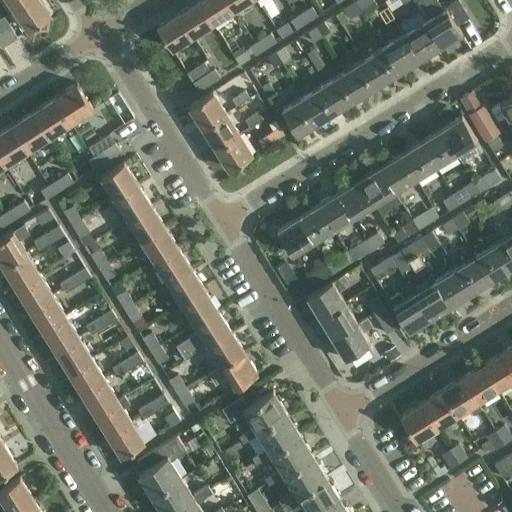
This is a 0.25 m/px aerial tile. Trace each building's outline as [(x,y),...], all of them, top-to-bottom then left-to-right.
[(7,0),(13,8),(24,0),(7,0)] [(24,0),(13,8),(27,29),(50,13),(41,0),(24,0)] [(200,0),(195,0),(179,11),(193,33),(214,21),(200,0)] [(200,0),(214,21),(214,22),(225,15),(227,18),(237,12),(235,8),(234,7),(229,0),(200,0)] [(349,17),(362,9),(356,0),(354,0),(343,7),(349,17)] [(356,0),(362,9),(375,1),(374,0),(356,0)] [(415,0),(426,18),(425,18),(441,44),(462,31),(456,22),(469,15),(458,0),(453,0),(446,5),(443,7),(438,0),(415,0)] [(299,12),(305,22),(318,14),(312,4),(299,12)] [(179,11),(157,24),(172,47),(193,33),(179,11)] [(296,27),(305,22),(299,12),(290,18),(296,27)] [(0,16),(0,44),(1,46),(18,35),(4,14),(0,16)] [(404,31),(420,57),(441,44),(425,18),(404,31)] [(315,25),(322,35),(331,29),(324,19),(315,25)] [(276,26),(283,36),(291,31),(284,21),(276,26)] [(314,40),(322,35),(315,25),(307,30),(314,40)] [(259,38),(265,47),(277,40),(271,31),(259,38)] [(384,44),(400,70),(420,57),(404,31),(384,44)] [(259,38),(249,44),(250,45),(253,51),(255,54),(265,47),(259,38)] [(363,56),(379,83),(400,70),(384,44),(363,56)] [(238,49),(232,52),(239,63),(240,64),(251,57),(250,56),(249,54),(245,48),(244,45),(242,46),(238,49)] [(275,50),(282,61),(290,56),(284,45),(275,50)] [(326,65),(315,46),(306,51),(318,70),(326,65)] [(274,66),(282,61),(275,50),(267,55),(274,66)] [(343,69),(360,95),(379,83),(363,56),(343,69)] [(187,71),(193,81),(199,89),(220,75),(214,67),(210,69),(204,60),(187,71)] [(323,81),(339,108),(360,95),(343,69),(323,81)] [(54,95),(71,122),(94,107),(77,81),(54,95)] [(268,81),(261,86),(266,93),(273,88),(268,81)] [(302,94),(318,120),(339,108),(323,81),(302,94)] [(189,105),(203,126),(227,110),(214,89),(189,105)] [(245,89),(232,97),(236,104),(250,96),(245,89)] [(298,133),(318,120),(302,94),(282,107),(298,133)] [(511,94),(499,102),(490,108),(498,119),(506,114),(511,122),(511,94)] [(32,110),(49,136),(71,122),(54,95),(32,110)] [(469,112),(468,113),(485,140),(487,139),(497,132),(500,130),(483,103),(482,104),(476,108),(470,112),(469,112)] [(245,118),(250,125),(263,117),(258,109),(245,118)] [(11,123),(28,149),(49,136),(32,110),(11,123)] [(203,126),(216,147),(241,132),(227,110),(203,126)] [(442,127),(457,152),(478,140),(462,114),(442,127)] [(0,130),(0,151),(7,163),(11,168),(20,163),(16,157),(28,149),(11,123),(0,130)] [(258,138),(263,146),(276,138),(284,132),(279,124),(271,130),(258,138)] [(421,139),(437,165),(457,152),(442,127),(421,139)] [(89,146),(94,154),(102,149),(108,158),(121,150),(115,141),(109,132),(89,146)] [(216,147),(229,167),(254,151),(241,132),(216,147)] [(503,142),(497,132),(487,139),(493,149),(503,142)] [(401,152),(416,177),(437,165),(421,139),(401,152)] [(88,157),(94,167),(108,158),(102,149),(94,154),(88,157)] [(380,164),(396,190),(416,177),(401,152),(380,164)] [(100,175),(114,196),(137,182),(123,160),(100,175)] [(360,177),(376,202),(396,190),(380,164),(360,177)] [(484,174),(490,183),(501,177),(495,168),(484,174)] [(67,171),(53,180),(59,189),(60,189),(74,180),(73,180),(67,171)] [(479,190),(490,183),(484,174),(473,180),(479,190)] [(339,189),(355,215),(376,202),(360,177),(339,189)] [(53,180),(41,188),(41,189),(46,197),(47,198),(59,189),(53,180)] [(121,207),(128,218),(151,203),(137,182),(114,196),(107,201),(114,212),(121,207)] [(454,192),(460,202),(470,196),(464,186),(454,192)] [(319,202),(335,228),(355,215),(339,189),(319,202)] [(497,197),(503,207),(511,201),(511,197),(508,190),(497,197)] [(449,209),(460,202),(454,192),(442,199),(449,209)] [(492,213),(503,207),(497,197),(487,203),(492,213)] [(24,199),(10,208),(15,217),(29,207),(24,199)] [(298,214),(314,240),(335,228),(319,202),(298,214)] [(74,203),(63,210),(71,223),(82,216),(74,203)] [(128,218),(141,239),(164,224),(151,203),(128,218)] [(474,204),(464,210),(468,217),(478,211),(474,204)] [(0,214),(0,224),(1,226),(15,217),(10,208),(0,214)] [(48,208),(36,215),(38,218),(41,224),(53,216),(48,208)] [(463,210),(453,216),(459,226),(468,221),(468,220),(469,219),(464,210),(463,210)] [(413,217),(412,217),(418,228),(419,227),(429,221),(422,211),(413,217)] [(277,227),(293,253),(314,240),(298,214),(277,227)] [(82,216),(71,223),(72,225),(80,237),(90,230),(83,218),(82,216)] [(448,233),(459,226),(453,216),(442,223),(448,233)] [(412,217),(402,224),(408,234),(418,228),(412,217)] [(14,228),(0,236),(0,258),(3,264),(10,260),(27,249),(20,238),(31,232),(27,225),(25,222),(14,228)] [(52,241),(64,233),(59,224),(46,232),(52,241)] [(164,224),(141,239),(153,257),(154,259),(177,244),(164,224)] [(402,224),(392,229),(398,240),(408,234),(402,224)] [(368,236),(374,247),(375,246),(384,241),(383,240),(378,230),(368,236)] [(511,230),(496,241),(511,266),(511,230)] [(46,232),(33,240),(36,244),(39,248),(52,241),(46,232)] [(411,241),(418,251),(428,245),(422,235),(411,241)] [(368,236),(357,242),(364,253),(374,247),(368,236)] [(68,240),(57,246),(64,256),(74,250),(68,240)] [(407,258),(418,251),(411,241),(401,247),(407,258)] [(475,253),(491,279),(511,266),(496,241),(475,253)] [(177,244),(154,259),(167,280),(168,281),(191,266),(177,244)] [(100,246),(90,253),(94,259),(98,265),(106,279),(107,278),(117,272),(108,259),(104,253),(100,246)] [(10,260),(3,264),(17,286),(41,271),(27,249),(10,260)] [(327,261),(325,262),(332,272),(334,271),(354,259),(348,249),(335,256),(327,261)] [(455,266),(471,291),(491,279),(475,253),(455,266)] [(391,254),(380,261),(386,271),(397,264),(396,261),(392,255),(391,254)] [(319,266),(306,274),(313,284),(332,272),(325,262),(323,257),(316,261),(319,266)] [(286,259),(276,265),(280,271),(290,265),(286,259)] [(370,267),(376,277),(386,271),(380,261),(370,267)] [(191,266),(168,281),(181,302),(204,287),(191,266)] [(434,278),(450,304),(471,291),(455,266),(434,278)] [(73,274),(78,283),(91,275),(86,267),(73,274)] [(41,271),(17,286),(18,288),(30,307),(54,292),(43,275),(41,271)] [(65,291),(78,283),(73,274),(60,281),(65,291)] [(307,294),(320,315),(345,300),(338,288),(345,284),(344,282),(339,275),(307,294)] [(410,284),(430,317),(450,304),(434,278),(424,285),(420,278),(410,284)] [(393,304),(409,329),(430,317),(410,284),(414,291),(404,297),(400,291),(389,297),(393,304)] [(204,287),(181,302),(194,322),(217,307),(205,289),(204,287)] [(116,295),(124,307),(134,301),(126,288),(116,295)] [(54,292),(30,307),(32,311),(43,328),(67,314),(57,298),(56,296),(54,292)] [(368,301),(374,311),(384,304),(377,295),(368,301)] [(320,315),(333,336),(358,320),(345,300),(320,315)] [(132,320),(142,314),(134,301),(124,307),(132,320)] [(387,331),(397,325),(384,304),(374,311),(387,331)] [(185,357),(207,343),(230,328),(217,307),(194,322),(199,329),(176,344),(185,357)] [(99,315),(105,324),(117,317),(111,308),(99,315)] [(67,314),(43,328),(45,330),(46,333),(56,349),(80,334),(71,320),(70,318),(68,316),(67,314)] [(92,333),(105,324),(99,315),(86,323),(92,333)] [(358,320),(333,336),(345,357),(370,342),(363,330),(372,325),(366,315),(358,320)] [(207,343),(221,364),(244,349),(230,328),(207,343)] [(142,336),(149,348),(160,342),(152,329),(142,336)] [(80,334),(56,349),(59,354),(70,371),(93,356),(83,339),(80,334)] [(127,334),(120,339),(125,348),(133,344),(127,334)] [(158,362),(168,356),(160,342),(149,348),(158,362)] [(394,344),(385,350),(390,359),(400,353),(394,344)] [(511,364),(511,344),(503,350),(511,364)] [(228,375),(234,385),(258,371),(244,349),(221,364),(208,372),(215,383),(228,375)] [(137,350),(125,358),(131,366),(143,359),(138,350),(137,350)] [(483,363),(498,387),(509,380),(511,384),(511,364),(503,350),(483,363)] [(93,356),(70,371),(71,373),(82,390),(106,376),(95,359),(93,356)] [(112,366),(115,370),(118,375),(131,367),(131,366),(125,358),(112,366)] [(477,400),(478,399),(498,387),(483,363),(462,376),(477,400)] [(170,378),(178,391),(187,385),(179,372),(170,378)] [(106,376),(82,390),(85,395),(95,412),(119,397),(110,382),(109,381),(106,376)] [(462,376),(442,389),(456,413),(468,405),(473,414),(482,408),(477,400),(462,376)] [(178,391),(185,403),(195,397),(187,385),(178,391)] [(442,389),(422,401),(437,425),(456,413),(442,389)] [(245,412),(254,425),(256,430),(286,411),(273,390),(249,404),(242,394),(222,406),(227,415),(231,421),(245,412)] [(152,400),(157,408),(169,401),(164,392),(152,400)] [(119,397),(95,412),(99,417),(108,433),(132,418),(124,406),(130,402),(127,398),(124,394),(119,397)] [(144,416),(157,408),(152,400),(138,408),(144,416)] [(422,401),(400,415),(405,421),(405,422),(415,439),(416,438),(435,426),(437,425),(422,401)] [(221,406),(216,409),(222,418),(227,415),(222,406),(221,406)] [(254,425),(239,434),(243,442),(248,439),(257,453),(267,446),(269,451),(299,432),(286,411),(256,430),(254,425)] [(132,418),(108,433),(110,436),(111,437),(122,454),(145,440),(137,426),(143,423),(141,419),(138,415),(132,418)] [(197,422),(191,426),(194,430),(200,426),(197,422)] [(495,429),(503,443),(511,437),(511,433),(505,423),(495,429)] [(495,429),(486,434),(489,438),(495,448),(503,443),(495,429)] [(203,431),(195,435),(199,442),(207,438),(203,431)] [(267,446),(257,453),(252,455),(257,463),(271,453),(280,468),(282,472),(313,453),(299,432),(269,451),(267,446)] [(139,472),(152,494),(182,475),(172,457),(186,449),(177,434),(136,459),(143,469),(139,472)] [(195,435),(187,439),(192,447),(199,442),(195,435)] [(450,466),(468,455),(459,441),(441,453),(450,466)] [(0,474),(17,464),(5,445),(3,443),(0,444),(0,474)] [(265,477),(270,484),(285,475),(293,489),(296,493),(326,474),(313,453),(282,472),(280,468),(265,477)] [(431,454),(427,457),(433,466),(437,464),(431,454)] [(306,510),(307,511),(310,511),(339,495),(326,474),(296,493),(293,489),(278,497),(283,504),(297,495),(306,510)] [(152,494),(163,511),(169,511),(195,496),(198,500),(213,491),(208,483),(193,492),(182,475),(152,494)] [(0,487),(0,495),(9,511),(10,511),(34,497),(20,476),(0,487)] [(349,511),(339,495),(310,511),(307,511),(306,510),(302,511),(349,511)] [(169,511),(225,511),(221,505),(209,511),(205,511),(198,500),(195,496),(169,511)] [(10,511),(43,511),(34,497),(10,511)]
